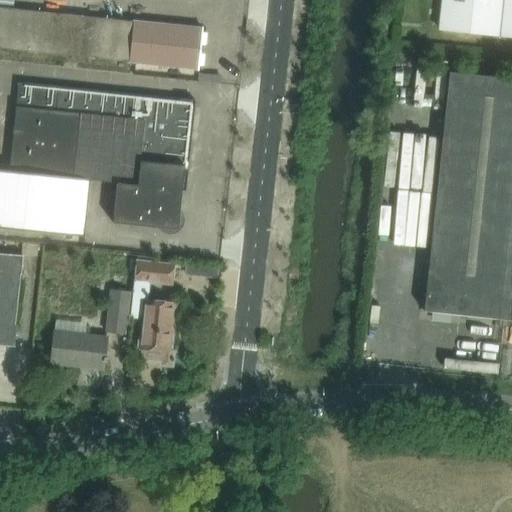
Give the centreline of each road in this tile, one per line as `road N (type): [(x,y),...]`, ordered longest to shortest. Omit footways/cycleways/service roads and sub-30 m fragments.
road 1 (unclassified): [(240,415),(284,0)]
road 2 (tertiary): [(511,412),(338,404),(240,415)]
road 3 (tertiary): [(240,415),(0,457)]
